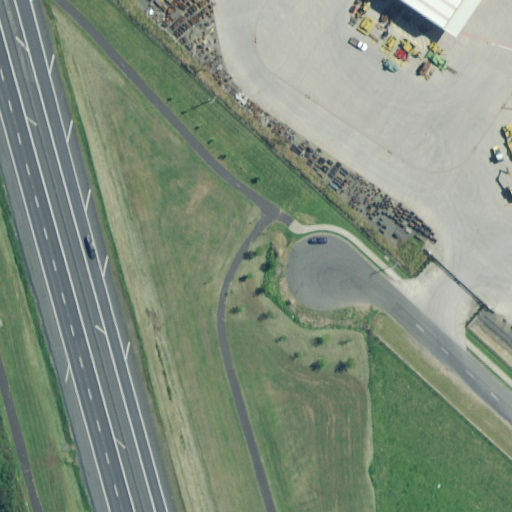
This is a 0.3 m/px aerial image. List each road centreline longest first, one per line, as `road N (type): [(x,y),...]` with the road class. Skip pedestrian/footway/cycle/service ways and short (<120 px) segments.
road 1 (motorway): [(22,0),(160,511)]
road 2 (motorway): [(121,511),(0,69)]
road 3 (unclassified): [(511,413),(393,305),(334,270)]
